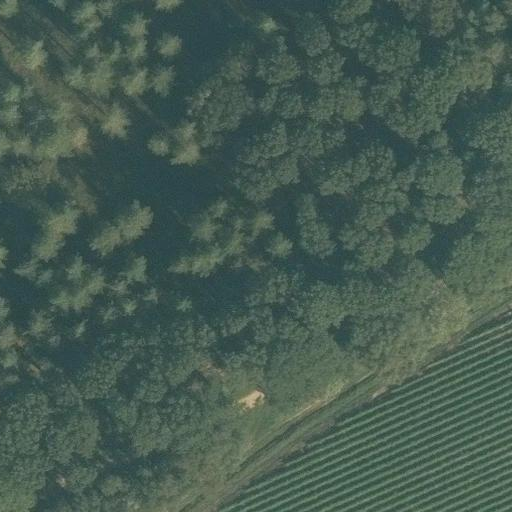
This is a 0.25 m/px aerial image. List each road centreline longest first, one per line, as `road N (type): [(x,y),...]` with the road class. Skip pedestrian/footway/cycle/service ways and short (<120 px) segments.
road 1 (track): [(0,505),(298,376),(511,238)]
road 2 (track): [(168,511),(328,386),(511,272)]
